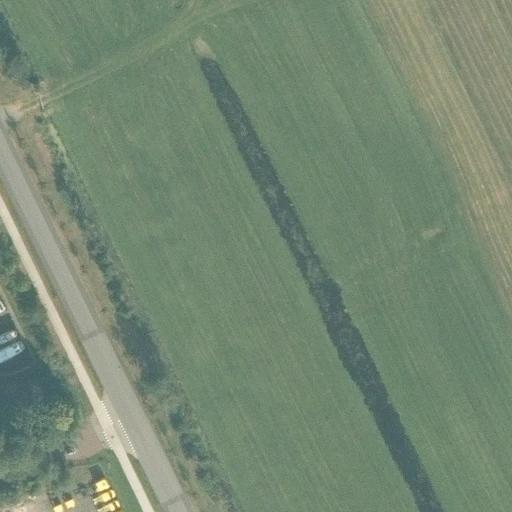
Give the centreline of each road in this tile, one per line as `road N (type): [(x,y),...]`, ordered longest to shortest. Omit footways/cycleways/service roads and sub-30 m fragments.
road 1 (tertiary): [(132,419),(0,148)]
road 2 (unclassified): [(132,419),(0,470)]
